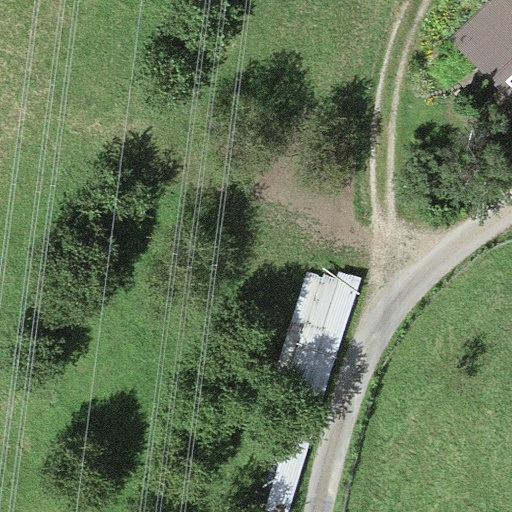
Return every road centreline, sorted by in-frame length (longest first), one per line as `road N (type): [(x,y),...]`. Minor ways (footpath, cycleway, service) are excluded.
road 1 (track): [(321,511),(341,419),(378,329),(424,266),(511,204)]
road 2 (track): [(424,266),(371,197),(387,85),(416,0)]
